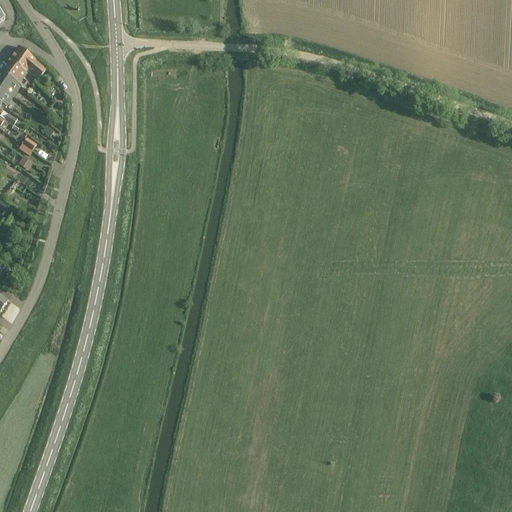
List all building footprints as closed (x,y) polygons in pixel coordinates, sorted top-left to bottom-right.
[(19,48),(9,62),(27,75),(26,74),(27,73),(38,82),(46,72),(36,62),(19,48)] [(9,62),(2,73),(23,88),(27,83),(23,80),(27,75),(9,62)] [(23,88),(2,73),(0,77),(0,104),(3,106),(7,108),(19,90),(20,90),(21,88),(22,89),(23,88)] [(5,121),(14,127),(20,132),(24,134),(26,131),(20,128),(22,125),(17,122),(9,116),(5,121)] [(49,129),(44,134),(50,139),(54,133),(49,129)] [(36,147),(27,140),(23,146),(25,148),(32,152),(36,147)] [(24,148),(21,152),(29,158),(32,153),(24,148)] [(31,164),(24,160),(21,164),(24,166),(23,168),(26,171),(31,164)] [(5,172),(14,178),(17,173),(8,168),(5,172)] [(0,296),(0,313),(8,302),(0,296)]
